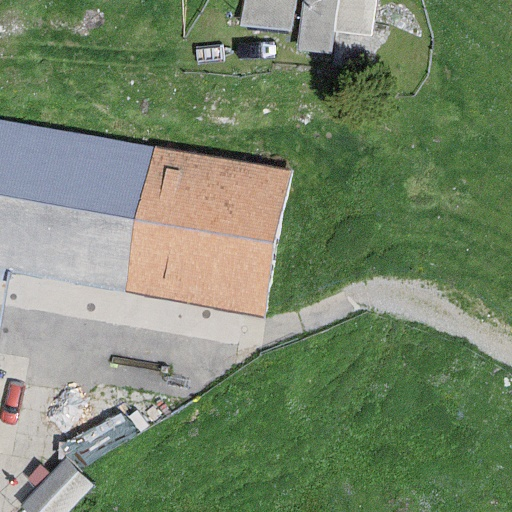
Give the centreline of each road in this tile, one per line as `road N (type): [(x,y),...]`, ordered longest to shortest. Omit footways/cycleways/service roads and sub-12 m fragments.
road 1 (track): [(0,321),(273,334)]
road 2 (track): [(511,337),(486,315),(420,288),(367,292),(273,334)]
road 3 (track): [(64,322),(0,494)]
